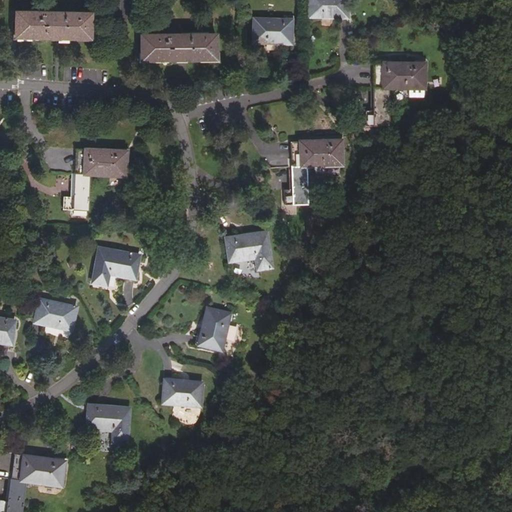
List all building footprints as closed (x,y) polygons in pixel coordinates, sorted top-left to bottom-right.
[(309,0),(309,16),(347,17),(347,0),(309,0)] [(16,13),(15,38),(90,39),(91,14),(16,13)] [(253,19),(252,42),(290,44),(291,24),(283,23),(284,20),(253,19)] [(141,35),(141,60),(216,60),(216,35),(141,35)] [(389,125),(389,89),(424,89),(424,76),(421,76),(421,64),(374,63),(373,112),(364,112),(364,125),(389,125)] [(308,203),(307,167),(342,166),(342,153),(339,153),(338,141),(291,142),(292,191),(283,191),(283,204),(308,203)] [(89,211),(90,175),(125,177),(126,163),(123,163),(124,151),(76,149),(74,198),(64,197),(64,210),(89,211)] [(266,233),(233,237),(234,241),(226,242),(229,262),(255,258),(257,270),(271,268),(266,233)] [(130,258),(131,255),(98,249),(92,284),(106,286),(109,275),(135,279),(138,260),(130,258)] [(38,303),(34,322),(71,330),(76,307),(47,301),(46,304),(38,303)] [(202,346),(221,351),(230,314),(207,308),(200,337),(204,338),(202,346)] [(6,324),(7,320),(0,318),(0,342),(11,345),(14,325),(6,324)] [(164,383),(162,403),(200,406),(202,383),(172,380),(172,384),(164,383)] [(130,408),(96,406),(96,410),(88,409),(86,429),(113,431),(112,443),(127,444),(130,408)] [(0,511),(21,511),(26,481),(61,486),(63,473),(60,473),(61,461),(14,454),(8,502),(0,501),(0,511)]
